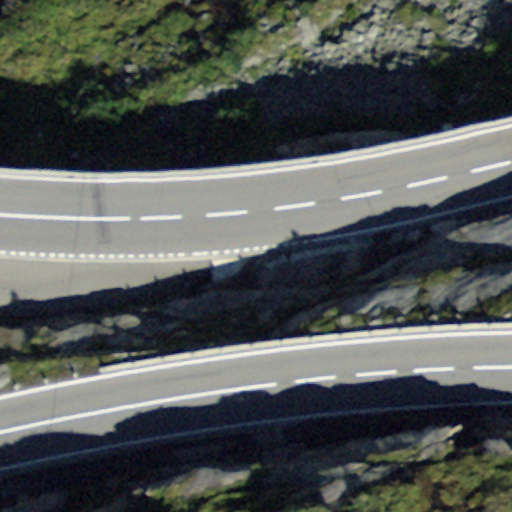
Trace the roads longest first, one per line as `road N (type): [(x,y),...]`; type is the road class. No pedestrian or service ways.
road 1 (primary): [(511,367),(299,379),(0,434)]
road 2 (primary): [(0,215),(263,210),(511,162)]
